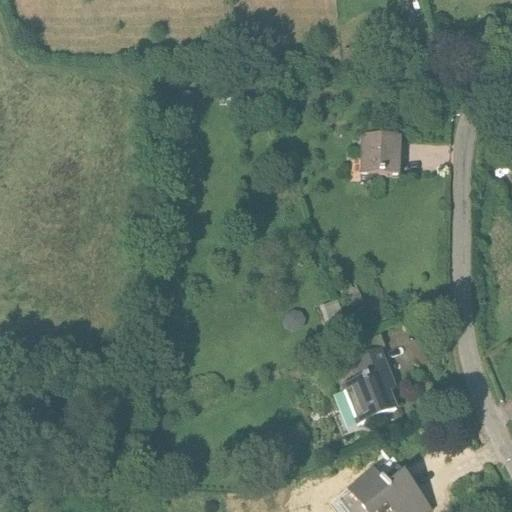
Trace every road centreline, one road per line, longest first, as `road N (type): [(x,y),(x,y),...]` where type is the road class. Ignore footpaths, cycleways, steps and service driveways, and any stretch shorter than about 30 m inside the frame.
road 1 (unclassified): [(511,464),(473,377),(460,280),(464,132),(477,105),(511,77)]
road 2 (track): [(501,85),(192,74)]
